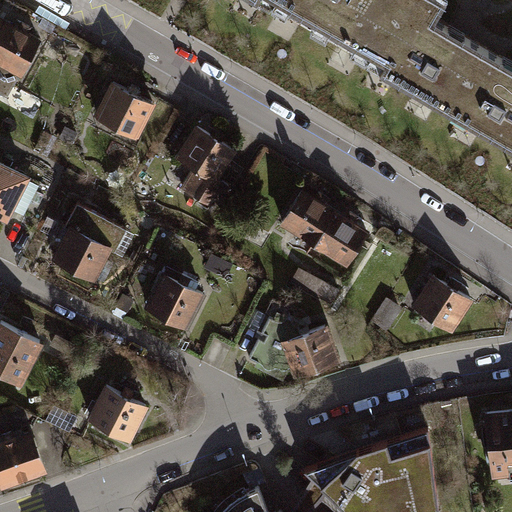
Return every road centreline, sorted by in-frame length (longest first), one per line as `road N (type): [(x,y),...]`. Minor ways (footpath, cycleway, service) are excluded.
road 1 (residential): [(66,0),(511,268)]
road 2 (residential): [(235,429),(215,386),(194,372),(0,273)]
road 3 (residential): [(511,358),(339,394),(235,429)]
road 4 (residential): [(235,429),(101,487)]
